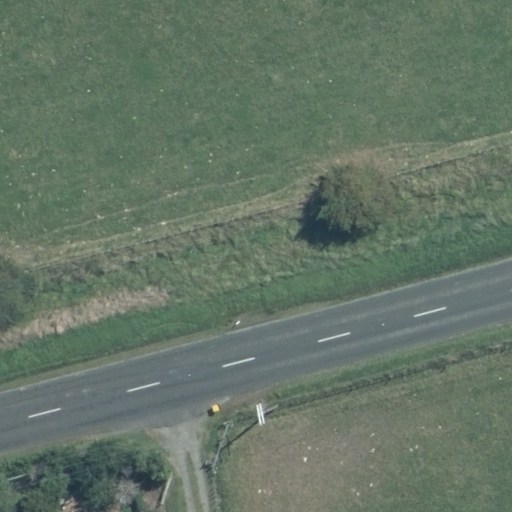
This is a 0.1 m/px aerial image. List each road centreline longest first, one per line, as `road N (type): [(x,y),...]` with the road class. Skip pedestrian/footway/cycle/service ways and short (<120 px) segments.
road 1 (unclassified): [(511,289),(0,424)]
road 2 (track): [(156,385),(181,442),(349,495),(364,511)]
